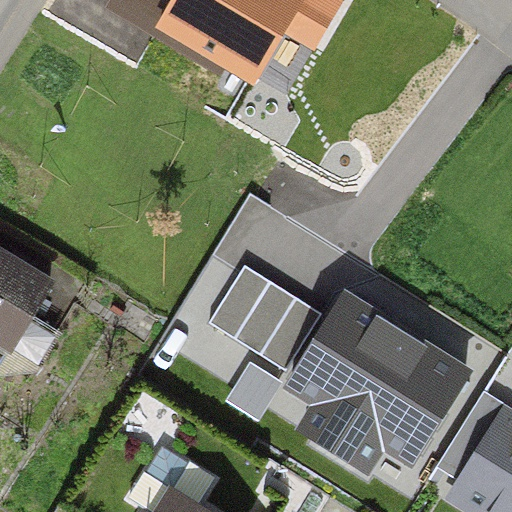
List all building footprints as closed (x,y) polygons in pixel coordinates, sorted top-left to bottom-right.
[(156,27),(171,0),(109,0),(106,7),(151,34),(156,27)] [(343,0),(342,0),(171,0),(156,27),(225,69),(254,85),(286,32),(314,49),(343,0)] [(221,77),(225,69),(156,27),(151,34),(221,77)] [(0,245),(0,346),(10,353),(13,348),(33,315),(55,278),(0,245)] [(287,370),(322,312),(245,265),(210,323),(287,370)] [(413,468),(474,370),(346,291),(285,389),(311,404),(294,431),(366,476),(383,449),(413,468)] [(62,333),(33,315),(13,348),(43,366),(62,333)] [(282,382),(250,362),(226,401),(258,420),(282,382)] [(458,479),(505,404),(484,391),(437,466),(458,479)] [(511,511),(511,408),(505,404),(458,479),(445,500),(464,511),(511,511)] [(212,511),(170,485),(153,511),(212,511)]
